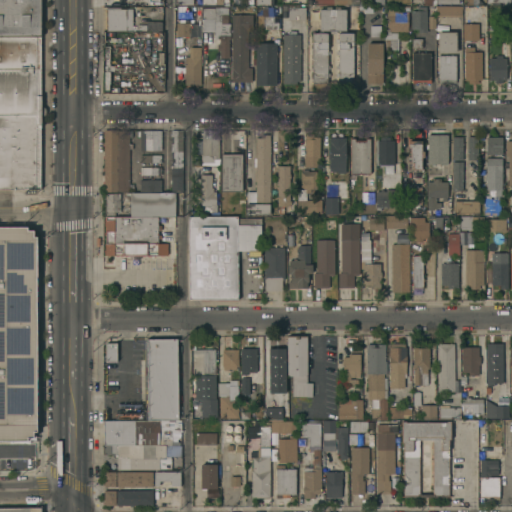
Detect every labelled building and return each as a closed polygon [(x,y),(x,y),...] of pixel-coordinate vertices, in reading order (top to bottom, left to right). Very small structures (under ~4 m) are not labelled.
[(40,116),(40,189),(0,189),(0,0),(40,0),(41,105),(42,105),(44,106),(45,107),(46,109),(46,111),(45,113),(44,115),(43,115),(41,116),(40,116)] [(487,17),(476,17),(476,22),(462,22),(462,4),(475,4),(475,3),(487,3),(487,17)] [(346,30),(336,30),(336,33),(329,33),(329,30),(319,30),(319,9),(325,9),(326,5),(331,6),(331,8),(334,8),(334,5),(340,6),(340,8),(346,8),(346,30)] [(436,16),(436,6),(461,5),(461,16),(436,16)] [(214,31),(202,31),(202,7),(214,7),(214,6),(227,6),(228,22),(230,22),(230,35),(219,35),(219,38),(214,38),(214,31)] [(288,19),(288,6),(305,6),(305,19),(288,19)] [(427,32),(418,32),(418,28),(411,28),(410,10),(417,10),(417,6),(425,6),(426,10),(427,32)] [(390,33),(386,33),(386,31),(384,31),(384,28),(388,28),(388,7),(400,7),(400,12),(407,12),(407,31),(390,31),(390,32),(390,33)] [(106,8),(132,8),(132,31),(106,31),(106,8)] [(231,67),(230,67),(230,61),(232,61),(231,14),(252,14),(252,29),(247,29),(248,67),(251,67),(252,81),(231,81),(231,67)] [(276,16),(263,17),(264,39),(277,38),(276,16)] [(160,29),(160,22),(146,22),(146,30),(160,29)] [(176,22),(190,22),(190,23),(201,23),(201,35),(189,35),(189,36),(176,36),(176,22)] [(463,23),(478,23),(478,39),(474,39),(474,42),(470,42),(470,40),(463,40),(463,23)] [(456,52),(437,52),(437,31),(456,31),(456,52)] [(327,32),(327,38),(330,38),(330,41),(327,41),(327,50),(330,50),(330,53),(327,53),(327,65),(330,65),(330,68),(327,68),(327,72),(329,72),(329,76),(327,76),(327,82),(312,82),(312,32),(327,32)] [(353,82),(338,82),(338,75),(335,75),(335,72),(338,72),(338,68),(335,68),(335,64),(338,64),(338,41),(335,41),(335,38),(338,38),(338,32),(353,32),(353,82)] [(397,32),(397,38),(398,38),(398,49),(384,49),(384,33),(386,33),(390,33),(390,32),(397,32)] [(283,34),(300,34),(300,80),(296,80),(296,83),(283,83),(283,34)] [(219,38),(219,35),(230,35),(230,39),(228,39),(228,57),(219,57),(219,48),(217,48),(217,44),(213,44),(213,38),(214,38),(219,38)] [(256,42),(276,42),(276,85),(255,85),(256,42)] [(382,42),(382,83),(367,83),(367,42),(382,42)] [(481,79),(478,79),(478,83),(468,83),(468,79),(464,79),(464,51),(465,51),(465,46),(473,46),(473,51),(481,51),(481,79)] [(200,84),(184,84),(184,56),(189,56),(189,47),(200,47),(200,84)] [(431,82),(426,82),(426,80),(416,80),(416,82),(412,82),(412,52),(430,52),(431,82)] [(506,79),(502,79),(502,82),(494,82),(494,79),(489,79),(489,57),(495,57),(495,54),(502,54),(502,57),(506,57),(506,79)] [(456,82),(439,82),(438,55),(455,55),(456,82)] [(118,191),(104,191),(103,129),(128,129),(129,191),(128,191),(118,191)] [(161,129),(161,149),(139,149),(139,129),(161,129)] [(182,190),(171,190),(171,172),(170,172),(170,166),(171,166),(171,129),(182,129),(182,190)] [(201,153),(202,153),(201,138),(206,138),(206,134),(211,134),(211,137),(218,137),(219,158),(213,158),(214,162),(201,162),(201,153)] [(269,214),(245,214),(245,203),(247,203),(247,191),(255,191),(256,166),(254,166),(254,157),(255,157),(255,137),(261,137),(261,134),(269,134),(269,214)] [(447,134),(447,163),(427,163),(427,134),(447,134)] [(319,166),(304,166),(305,135),(311,135),(311,136),(319,136),(319,166)] [(347,172),(337,172),(337,171),(328,171),(328,135),(347,135),(347,172)] [(394,164),(393,164),(393,173),(381,173),(381,164),(375,164),(375,140),(380,140),(380,136),(390,136),(390,140),(394,140),(394,164)] [(462,159),(452,159),(452,136),(462,136),(462,159)] [(468,136),(478,136),(478,159),(467,159),(468,136)] [(502,136),(502,153),(500,153),(500,155),(496,155),(496,153),(486,153),(486,150),(485,150),(485,144),(486,144),(486,136),(502,136)] [(402,154),(410,154),(410,147),(408,147),(408,143),(407,143),(407,137),(410,137),(411,140),(421,140),(421,150),(424,150),(424,157),(421,157),(421,169),(422,169),(422,172),(425,172),(425,185),(412,185),(412,184),(402,184),(402,154)] [(370,173),(350,173),(350,138),(355,138),(355,141),(365,141),(365,138),(370,138),(370,173)] [(242,190),(221,190),(221,153),(242,153),(242,190)] [(161,154),(161,162),(139,162),(140,154),(161,154)] [(484,192),(488,192),(488,189),(486,189),(486,158),(501,158),(501,189),(500,189),(500,195),(490,195),(490,198),(493,198),(493,214),(484,214),(484,192)] [(462,190),(452,190),(452,161),(462,161),(462,190)] [(289,165),(289,174),(290,174),(290,177),(289,177),(289,202),(277,202),(277,165),(289,165)] [(161,166),(161,174),(139,174),(139,166),(161,166)] [(316,192),(305,192),(305,188),(300,188),(300,171),(302,171),(302,169),(308,169),(308,170),(316,170),(316,192)] [(200,174),(211,174),(211,191),(215,191),(215,204),(217,204),(216,212),(201,212),(201,193),(200,193),(200,174)] [(448,197),(446,197),(446,200),(442,200),(442,197),(435,197),(435,202),(440,202),(440,208),(433,208),(433,209),(428,209),(427,197),(426,181),(433,181),(432,178),(441,178),(441,181),(447,181),(448,197)] [(162,179),(162,184),(159,184),(159,191),(140,191),(140,179),(162,179)] [(298,213),(297,189),(305,189),(305,192),(306,192),(306,199),(320,199),(321,213),(298,213)] [(374,191),(374,203),(362,203),(362,191),(374,191)] [(387,191),(387,192),(392,192),(392,197),(390,197),(390,206),(375,206),(376,191),(387,191)] [(118,216),(119,194),(104,193),(103,216),(118,216)] [(129,215),(129,194),(174,193),(174,215),(129,215)] [(338,197),(338,213),(324,214),(324,197),(338,197)] [(455,212),(455,214),(451,214),(451,213),(450,213),(450,209),(453,209),(453,200),(473,200),(473,201),(479,201),(479,212),(455,212)] [(385,227),(385,214),(407,214),(407,215),(409,215),(409,221),(407,221),(407,227),(385,227)] [(188,216),(237,215),(237,217),(248,217),(248,221),(254,220),(254,224),(261,224),(261,239),(258,239),(258,250),(237,250),(237,298),(189,299),(188,216)] [(424,216),(424,221),(428,221),(429,237),(422,238),(422,241),(415,241),(415,238),(410,238),(410,217),(424,216)] [(434,216),(447,216),(447,222),(449,222),(450,226),(446,226),(446,228),(441,228),(441,230),(434,231),(434,216)] [(157,217),(157,243),(113,243),(113,217),(157,217)] [(383,217),(383,229),(378,229),(378,230),(374,230),(374,229),(368,229),(368,217),(383,217)] [(485,219),(507,219),(507,232),(485,232),(485,219)] [(459,254),(447,255),(447,233),(452,233),(452,225),(458,224),(459,254)] [(0,226),(27,226),(27,229),(33,229),(33,236),(36,236),(36,244),(39,244),(39,270),(36,270),(36,318),(39,318),(39,375),(36,375),(36,419),(39,419),(39,433),(35,433),(35,439),(30,439),(30,442),(9,442),(9,440),(0,440),(0,226)] [(358,238),(359,274),(353,274),(353,287),(338,287),(338,272),(341,272),(340,239),(358,238)] [(334,275),(329,275),(329,287),(313,287),(313,272),(316,272),(316,239),(334,239),(334,275)] [(408,291),(391,291),(391,243),(408,243),(408,291)] [(310,263),(312,263),(312,272),(308,272),(308,281),(306,281),(307,287),(288,288),(288,280),(290,280),(290,273),(288,273),(287,264),(288,264),(288,260),(299,260),(298,258),(296,258),(296,250),(298,250),(298,244),(309,244),(310,263)] [(284,279),(282,279),(282,290),(264,290),(264,279),(264,278),(263,247),(283,246),(284,279)] [(465,249),(481,249),(482,261),(483,261),(483,284),(479,284),(479,288),(469,288),(469,285),(465,285),(465,249)] [(423,287),(412,287),(412,255),(422,255),(423,287)] [(458,288),(447,288),(447,284),(441,284),(440,263),(441,263),(441,257),(447,256),(447,258),(456,258),(456,262),(457,262),(458,288)] [(508,288),(500,288),(500,284),(491,284),(491,260),(497,260),(497,261),(508,261),(508,288)] [(380,263),(380,271),(381,271),(381,277),(380,277),(380,288),(370,288),(370,284),(364,284),(364,277),(362,277),(362,270),(363,270),(363,263),(380,263)] [(307,382),(312,382),(312,396),(292,396),(292,375),(287,375),(286,335),(307,335),(307,382)] [(147,414),(139,414),(139,407),(147,407),(146,338),(176,338),(178,419),(147,419),(147,414)] [(116,361),(105,361),(105,342),(116,342),(116,361)] [(406,373),(406,377),(404,377),(404,387),(389,388),(389,357),(387,357),(387,355),(388,355),(388,347),(388,343),(390,343),(390,342),(405,342),(405,347),(406,347),(406,373)] [(385,373),(383,373),(383,377),(386,377),(387,419),(375,419),(375,418),(371,418),(371,407),(378,407),(378,399),(367,399),(367,343),(374,343),(374,346),(377,346),(377,343),(385,343),(385,373)] [(454,391),(437,391),(437,343),(454,343),(454,391)] [(502,383),(493,383),(493,385),(486,385),(485,343),(502,343),(502,383)] [(257,373),(246,373),(246,375),(240,375),(240,351),(247,351),(247,347),(257,346),(257,373)] [(461,346),(478,346),(478,356),(479,356),(480,364),(478,364),(478,374),(467,375),(467,371),(462,371),(461,346)] [(413,368),(412,347),(417,347),(429,347),(429,368),(427,368),(427,384),(414,384),(413,368)] [(215,398),(216,398),(217,416),(201,417),(201,409),(199,409),(199,405),(201,405),(201,399),(196,399),(195,375),(194,375),(194,373),(193,373),(192,349),(214,348),(215,398)] [(227,350),(227,348),(232,348),(232,351),(239,351),(239,366),(236,366),(236,369),(222,369),(222,351),(227,350)] [(284,348),(266,348),(267,393),(284,393),(284,348)] [(360,377),(355,377),(355,376),(350,376),(350,378),(355,378),(355,384),(343,384),(343,370),(342,370),(342,356),(348,356),(348,353),(359,353),(360,377)] [(263,367),(266,367),(266,368),(273,368),(274,379),(284,379),(285,396),(286,395),(287,406),(265,406),(263,367)] [(240,377),(249,377),(249,395),(240,395),(240,377)] [(237,418),(219,418),(219,395),(225,395),(217,395),(217,382),(225,382),(225,385),(237,385),(237,418)] [(483,413),(477,413),(477,415),(475,415),(475,413),(462,414),(462,405),(461,405),(461,401),(462,401),(462,398),(465,398),(465,397),(470,397),(470,398),(482,398),(483,413)] [(362,418),(338,419),(338,399),(362,399),(362,418)] [(508,405),(508,418),(485,418),(485,399),(495,405),(508,405)] [(436,404),(436,419),(421,419),(421,404),(436,404)] [(438,418),(438,407),(439,407),(439,405),(448,405),(448,406),(460,406),(460,418),(438,418)] [(401,406),(401,409),(405,409),(405,417),(396,417),(396,418),(388,418),(388,406),(401,406)] [(281,419),(280,407),(263,407),(264,420),(281,419)] [(104,445),(103,420),(147,419),(178,419),(181,419),(181,432),(171,432),(171,445),(116,445),(104,445)] [(334,445),(322,445),(322,439),(323,439),(323,419),(334,419),(334,432),(334,440),(334,445)] [(297,420),(296,432),(270,432),(270,420),(297,420)] [(446,422),(446,421),(450,421),(450,439),(448,439),(448,496),(403,496),(403,442),(401,442),(401,420),(406,420),(406,422),(446,422)] [(269,497),(251,497),(251,467),(252,467),(252,457),(258,457),(258,455),(260,455),(260,447),(259,447),(259,421),(264,421),(264,424),(269,424),(269,497)] [(321,493),(314,493),(314,497),(303,497),(303,491),(302,491),(302,487),(303,487),(303,467),(304,467),(304,465),(308,465),(308,467),(311,467),(311,468),(314,468),(314,464),(313,464),(313,445),(309,445),(309,436),(301,437),(301,423),(320,422),(321,493)] [(397,423),(397,432),(394,432),(394,473),(390,473),(390,475),(388,475),(388,480),(390,480),(390,493),(376,493),(376,423),(397,423)] [(336,432),(336,426),(347,426),(347,457),(338,457),(338,453),(336,453),(336,440),(334,440),(334,432),(336,432)] [(196,444),(196,432),(216,432),(216,444),(196,444)] [(277,438),(289,438),(289,435),(296,435),(296,461),(278,462),(277,438)] [(117,454),(104,454),(104,445),(116,445),(117,454)] [(181,445),(181,456),(170,456),(171,468),(158,468),(158,458),(117,458),(117,454),(116,445),(171,445),(181,445)] [(368,473),(363,473),(363,474),(362,474),(362,479),(364,479),(364,493),(350,493),(350,446),(368,446),(368,473)] [(116,470),(116,458),(157,458),(157,470),(116,470)] [(499,496),(480,496),(479,481),(477,481),(477,459),(497,459),(498,468),(490,468),(490,476),(498,476),(499,496)] [(200,466),(201,466),(201,463),(216,464),(216,488),(206,488),(206,489),(202,489),(202,488),(200,488),(200,466)] [(295,494),(289,494),(289,497),(275,497),(275,464),(284,464),(284,468),(295,468),(295,494)] [(115,486),(104,486),(104,471),(115,471),(115,486)] [(152,471),(152,486),(116,486),(116,471),(152,471)] [(179,471),(179,485),(170,485),(170,480),(158,480),(158,485),(154,485),(154,471),(179,471)] [(325,471),(342,471),(342,477),(341,477),(341,496),(325,496),(325,471)] [(115,505),(104,505),(104,490),(115,490),(115,505)] [(152,490),(152,504),(116,505),(116,490),(152,490)]
